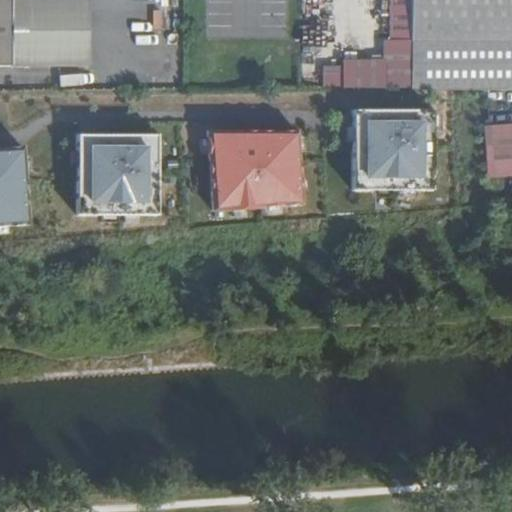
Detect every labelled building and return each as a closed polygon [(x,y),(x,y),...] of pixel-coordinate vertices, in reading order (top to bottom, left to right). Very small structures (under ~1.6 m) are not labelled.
[(0,0),(0,65),(12,65),(13,1),(0,0)] [(511,0),(412,0),(413,91),(485,91),(511,90),(511,0)] [(323,64),(322,87),(339,88),(340,65),(323,64)] [(429,187),(429,111),(355,111),(355,187),(429,187)] [(511,123),(486,126),(490,176),(511,174),(511,123)] [(211,135),(213,211),(302,209),(300,132),(211,135)] [(78,134),(76,217),(157,219),(160,137),(78,134)] [(0,149),(0,227),(26,226),(22,148),(0,149)]
